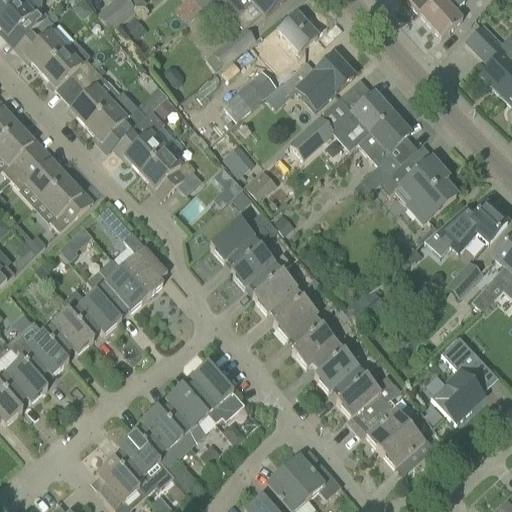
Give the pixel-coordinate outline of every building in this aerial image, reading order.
[(17,0),(16,1),(0,16),(0,33),(16,50),(29,38),(45,23),(36,13),(40,9),(40,2),(38,0),(17,0)] [(0,0),(0,16),(16,1),(17,0),(0,0)] [(122,0),(117,0),(95,20),(111,38),(136,15),(122,0)] [(189,0),(202,14),(218,0),(189,0)] [(225,0),(217,8),(231,24),(235,20),(236,21),(251,7),(263,21),(283,4),(279,0),(225,0)] [(401,0),(402,0),(417,18),(437,0),(401,0)] [(459,0),(437,0),(417,18),(440,43),(461,24),(453,15),(464,5),(459,0)] [(72,11),(82,23),(92,16),(82,3),(72,11)] [(296,19),(281,32),(276,37),(278,38),(263,52),(273,62),(288,49),(297,59),(316,41),(296,19)] [(143,36),(130,22),(118,33),(131,47),(143,36)] [(29,38),(16,50),(24,59),(40,76),(73,46),(57,29),(54,32),(45,23),(29,38)] [(205,64),(215,77),(222,71),(254,45),(243,33),(214,56),(211,59),(205,64)] [(478,79),(502,103),(511,93),(511,48),(507,44),(497,53),(478,33),(464,47),(487,70),(478,79)] [(77,90),(94,75),(86,66),(89,63),(73,46),(40,76),(56,93),(69,81),(77,90)] [(291,81),(281,90),(291,101),(294,98),(313,118),(334,99),(338,95),(353,81),(332,59),(314,76),(305,67),(291,81)] [(273,65),(248,87),(262,103),(287,81),(273,65)] [(163,79),(172,91),(176,92),(182,87),(182,83),(173,71),(169,71),(163,75),(163,79)] [(103,85),(94,75),(77,90),(85,99),(69,114),(85,131),(109,108),(118,101),(103,85)] [(248,87),(223,110),(236,126),(262,103),(248,87)] [(145,124),(152,117),(166,104),(168,102),(157,91),(134,111),(145,124)] [(511,93),(502,103),(511,113),(511,93)] [(128,139),(145,124),(121,98),(118,101),(109,108),(85,131),(109,157),(115,151),(128,139)] [(347,157),(356,149),(390,119),(372,99),(352,117),(352,116),(351,116),(339,102),(321,118),(322,119),(288,150),(302,166),(332,140),(347,157)] [(166,104),(152,117),(161,126),(175,113),(166,104)] [(0,112),(0,146),(17,131),(0,112)] [(161,126),(152,117),(145,124),(128,139),(115,151),(139,177),(163,155),(151,142),(164,130),(161,126)] [(390,119),(356,149),(376,172),(360,187),(369,197),(378,189),(398,170),(387,158),(408,139),(390,119)] [(10,186),(41,157),(17,131),(0,146),(0,163),(6,170),(1,175),(1,176),(5,181),(6,182),(9,185),(10,186)] [(168,182),(177,191),(190,179),(193,176),(184,166),(179,172),(169,162),(173,158),(176,159),(181,154),(181,151),(183,149),(177,142),(163,155),(139,177),(155,194),(168,182)] [(253,169),(238,150),(221,163),(237,182),(253,169)] [(65,183),(41,157),(10,186),(18,195),(24,190),(39,207),(65,183)] [(394,198),(422,230),(455,201),(441,185),(445,181),(430,164),(420,173),(410,161),(398,170),(378,189),(389,202),(394,198)] [(262,177),(244,192),(255,206),(273,190),(262,177)] [(190,179),(177,191),(185,201),(199,188),(190,179)] [(9,185),(6,182),(0,187),(0,194),(10,186),(9,185)] [(54,222),(49,227),(59,238),(90,209),(65,183),(39,207),(54,222)] [(221,214),(231,205),(242,195),(240,193),(233,186),(213,204),(221,214)] [(360,187),(353,193),(362,203),(369,197),(360,187)] [(242,195),(231,205),(240,216),(251,206),(242,195)] [(437,237),(424,248),(439,262),(452,247),(461,255),(475,239),(486,249),(493,242),(506,227),(485,208),(476,218),(467,211),(437,237)] [(100,220),(111,233),(120,225),(109,212),(100,220)] [(252,258),(259,252),(277,237),(259,216),(250,224),(258,233),(250,239),(239,226),(210,251),(225,268),(229,264),(236,272),(252,258)] [(282,241),(292,232),(280,218),(270,227),(282,241)] [(0,239),(9,231),(0,221),(0,239)] [(433,233),(416,248),(420,252),(424,248),(437,237),(433,233)] [(482,293),(470,307),(480,317),(494,304),(511,285),(511,236),(501,249),(491,261),(503,272),(495,281),(494,280),(482,293)] [(128,252),(112,266),(119,274),(145,304),(162,290),(158,285),(167,278),(132,238),(123,246),(128,252)] [(35,259),(44,250),(35,241),(26,250),(35,259)] [(67,249),(60,256),(69,266),(77,260),(67,249)] [(16,259),(25,269),(35,259),(26,250),(16,259)] [(272,285),(281,277),(290,270),(281,260),(272,267),(259,252),(252,258),(236,272),(230,278),(245,295),(249,291),(256,299),(272,285)] [(388,275),(401,264),(393,254),(380,265),(388,275)] [(0,292),(14,279),(5,269),(9,266),(0,256),(0,292)] [(103,290),(95,297),(112,316),(121,309),(129,318),(145,304),(119,274),(112,266),(111,264),(99,275),(107,285),(103,289),(103,290)] [(468,268),(445,292),(458,303),(480,279),(468,268)] [(45,290),(52,284),(41,272),(35,278),(45,290)] [(296,294),(281,277),(272,285),(256,299),(252,303),(267,320),(270,316),(278,325),(300,305),(293,297),(296,294)] [(306,290),(296,300),(300,305),(302,304),(311,296),(318,289),(314,284),(306,290)] [(369,292),(345,312),(360,328),(383,308),(369,292)] [(78,327),(91,342),(99,335),(104,341),(120,326),(120,325),(112,316),(95,297),(94,296),(84,306),(74,295),(60,308),(67,316),(78,327)] [(300,305),(278,325),(272,329),(287,346),(289,344),(296,353),(313,338),(319,333),(312,325),(316,321),(302,304),(300,305)] [(93,345),(91,342),(78,327),(67,316),(50,331),(52,333),(44,340),(63,362),(72,355),(76,359),(93,345)] [(316,321),(312,325),(319,333),(320,332),(326,327),(319,318),(316,321)] [(320,332),(319,333),(313,338),(296,353),(291,357),(306,374),(310,370),(318,378),(334,364),(340,358),(333,350),(335,349),(320,332)] [(41,337),(16,360),(21,364),(24,368),(37,383),(46,376),(50,381),(67,367),(63,362),(44,340),(41,337)] [(456,378),(430,403),(454,429),(470,414),(468,411),(480,399),(474,392),(490,377),(458,343),(440,360),(456,378)] [(11,354),(0,363),(0,390),(4,395),(12,388),(30,408),(47,394),(37,383),(24,368),(21,364),(16,360),(11,354)] [(334,364),(318,378),(313,382),(328,399),(333,395),(340,403),(356,389),(362,383),(355,375),(357,373),(343,356),(340,358),(334,364)] [(193,387),(184,394),(192,403),(207,421),(214,428),(239,406),(206,369),(189,383),(193,387)] [(365,381),(362,383),(356,389),(340,403),(335,407),(350,424),(359,416),(366,425),(385,408),(389,405),(399,396),(385,381),(373,391),(365,381)] [(0,424),(5,430),(22,415),(4,395),(0,390),(0,424)] [(168,410),(160,417),(174,433),(191,453),(205,440),(197,430),(207,421),(192,403),(184,394),(181,391),(164,405),(168,410)] [(365,441),(379,458),(409,432),(395,415),(396,414),(389,405),(385,408),(366,425),(359,432),(366,440),(365,441)] [(432,411),(423,420),(432,430),(441,421),(432,411)] [(156,412),(139,427),(148,437),(140,445),(166,475),(191,453),(174,433),(160,417),(156,412)] [(222,437),(234,451),(244,442),(232,428),(222,437)] [(409,432),(379,458),(394,474),(406,464),(413,472),(433,455),(425,447),(423,449),(409,432)] [(133,437),(116,452),(134,473),(126,480),(139,495),(145,501),(155,493),(157,495),(172,482),(166,475),(140,445),(133,437)] [(209,473),(221,462),(211,450),(199,461),(209,473)] [(281,475),(308,506),(319,496),(326,505),(340,493),(323,472),(314,479),(298,461),(281,475)] [(112,464),(95,479),(111,497),(102,505),(109,511),(124,511),(122,509),(139,495),(126,480),(112,464)] [(445,471),(443,470),(437,464),(430,471),(438,478),(445,471)] [(281,475),(264,490),(280,508),(275,511),(300,511),(308,506),(281,475)] [(177,488),(179,490),(184,495),(195,486),(189,478),(177,488)] [(168,511),(159,501),(151,508),(154,511),(168,511)] [(269,511),(260,501),(247,511),(269,511)] [(511,511),(511,502),(500,511),(511,511)]
